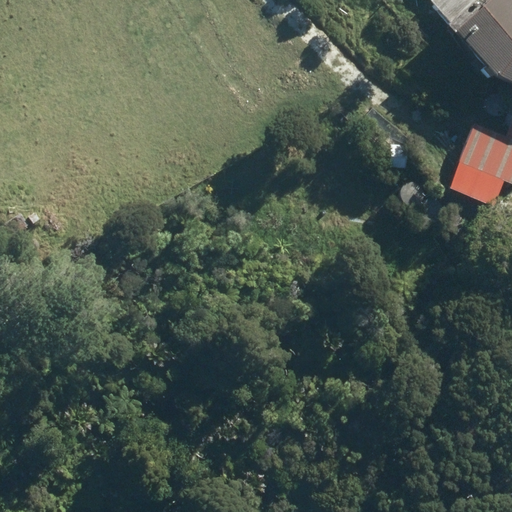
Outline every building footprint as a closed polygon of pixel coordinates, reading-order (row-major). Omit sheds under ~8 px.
[(511,0),(438,0),(434,3),(455,26),(453,28),(499,79),(511,85),(511,0)] [(511,140),(473,125),(459,161),(511,181),(511,140)] [(405,168),(406,146),(392,146),(391,168),(405,168)] [(411,214),(430,195),(411,176),(392,194),(411,214)] [(430,195),(411,214),(428,231),(447,213),(430,195)]
